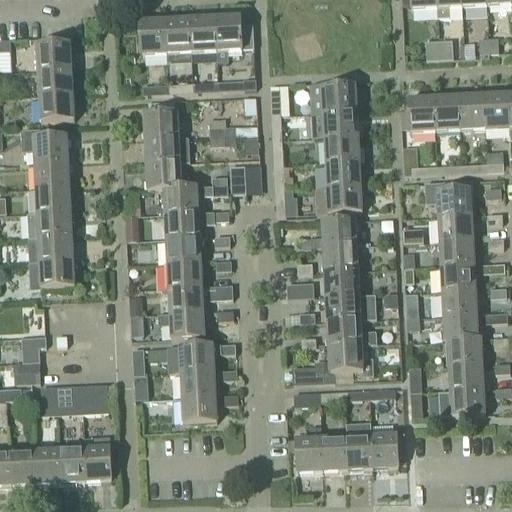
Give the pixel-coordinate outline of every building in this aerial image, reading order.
[(436,12),(435,0),(410,0),(411,14),(436,12)] [(435,0),(436,12),(437,23),(448,23),(447,12),(461,11),(460,0),(435,0)] [(460,0),(461,11),(486,10),(485,0),(460,0)] [(485,0),(486,10),(511,9),(510,0),(485,0)] [(213,23),(215,56),(215,64),(226,64),(226,55),(253,54),(252,29),(240,29),(240,22),(213,23)] [(190,57),(215,56),(213,23),(188,25),(190,57)] [(190,65),(190,57),(188,25),(164,26),(165,58),(166,67),(190,65)] [(165,58),(164,26),(139,27),(140,59),(165,58)] [(488,58),(488,44),(479,45),(479,59),(488,58)] [(488,44),(488,58),(498,58),(497,44),(488,44)] [(438,61),(438,46),(426,47),(427,65),(439,65),(438,61)] [(438,46),(438,61),(439,65),(453,64),(453,46),(438,46)] [(37,75),(70,74),(68,49),(36,51),(37,75)] [(38,100),(71,98),(70,74),(37,75),(38,100)] [(216,87),(217,96),(244,95),(243,86),(216,87)] [(192,88),(192,97),(217,96),(216,87),(192,88)] [(192,97),(192,88),(167,90),(167,98),(192,97)] [(311,119),(357,116),(355,91),(323,93),(323,89),(310,89),(311,119)] [(167,98),(167,90),(141,91),(142,100),(167,98)] [(270,121),(280,120),(278,95),(269,95),(270,121)] [(71,98),(38,100),(40,126),(72,124),(71,98)] [(482,100),(484,133),(509,132),(507,99),(482,100)] [(457,102),(458,135),(484,133),(482,100),(457,102)] [(432,103),(434,136),(458,135),(457,102),(432,103)] [(434,136),(432,103),(407,104),(409,137),(434,136)] [(357,116),(311,119),(312,144),(324,143),(358,141),(357,116)] [(177,117),(143,119),(144,145),(178,144),(177,117)] [(272,146),(281,145),(280,120),(270,121),(272,146)] [(209,142),(224,142),(224,132),(208,133),(209,142)] [(239,141),(239,132),(224,132),(224,142),(235,141),(239,141)] [(34,169),(67,167),(65,141),(46,142),(46,134),(20,136),(21,157),(33,157),(34,169)] [(209,152),(235,151),(235,141),(224,142),(209,142),(209,152)] [(325,168),(359,167),(358,141),(324,143),(325,168)] [(178,144),(144,145),(145,169),(179,168),(178,144)] [(273,171),(283,170),(281,145),(272,146),(273,171)] [(35,194),(68,192),(67,167),(34,169),(35,194)] [(359,167),(325,168),(327,193),(360,191),(359,167)] [(179,168),(145,169),(147,197),(163,196),(163,195),(181,194),(181,192),(179,168)] [(485,169),(485,178),(503,177),(502,168),(485,169)] [(460,170),(460,180),(485,178),(485,169),(460,170)] [(275,195),(284,195),(283,170),(273,171),(275,195)] [(435,172),(435,181),(460,180),(460,170),(435,172)] [(231,201),(240,200),(246,200),(244,171),(229,172),(231,201)] [(435,181),(435,172),(411,173),(411,182),(435,181)] [(226,182),(211,183),(211,191),(227,191),(226,182)] [(438,223),(471,221),(470,186),(424,189),(425,209),(437,208),(438,223)] [(181,194),(163,195),(163,196),(164,220),(198,218),(204,218),(203,202),(212,201),(211,191),(197,192),(196,192),(181,192),(181,194)] [(227,191),(211,191),(212,201),(227,201),(227,191)] [(360,191),(327,193),(315,194),(316,219),(362,217),(360,191)] [(36,219),(69,217),(68,192),(35,194),(36,219)] [(485,204),(501,203),(501,193),(485,194),(485,204)] [(284,195),(275,195),(276,222),(285,221),(284,195)] [(125,198),(126,222),(140,221),(139,197),(125,198)] [(228,216),(212,217),(213,227),(228,226),(228,216)] [(28,244),(38,243),(70,241),(69,217),(36,219),(27,219),(28,244)] [(198,218),(164,220),(165,244),(199,243),(205,243),(205,228),(213,227),(212,217),(204,218),(198,218)] [(487,230),(502,229),(502,219),(486,220),(487,230)] [(471,221),(438,223),(439,247),(473,245),(471,221)] [(323,253),(356,251),(354,225),(321,227),(323,253)] [(70,241),(38,243),(39,268),(72,267),(70,241)] [(214,252),(230,251),(229,242),(214,242),(214,252)] [(199,243),(165,244),(167,269),(201,267),(199,243)] [(488,254),(503,254),(503,244),(487,244),(488,254)] [(296,255),(311,254),(311,245),(295,245),(296,255)] [(440,272),(474,270),(473,245),(439,247),(440,272)] [(356,251),(323,253),(324,277),(357,276),(356,251)] [(216,276),(231,276),(231,266),(215,267),(216,276)] [(39,268),(28,269),(29,294),(40,293),(73,292),(72,267),(39,268)] [(201,267),(167,269),(168,294),(202,293),(201,267)] [(297,279),(312,278),(312,269),(297,269),(297,279)] [(489,279),(505,278),(504,269),(488,269),(489,279)] [(474,270),(440,272),(442,297),(475,295),(474,270)] [(325,302),(359,300),(357,276),(324,277),(325,302)] [(313,303),(313,289),(286,290),(287,304),(313,303)] [(202,293),(168,294),(169,319),(203,317),(202,303),(207,303),(207,306),(233,305),(232,301),(232,291),(217,292),(202,293)] [(490,304),(506,303),(505,293),(490,294),(490,304)] [(475,295),(442,297),(443,322),(476,319),(475,295)] [(327,327),(360,325),(359,300),(325,302),(327,327)] [(218,326),(234,326),(233,316),(218,317),(218,326)] [(203,317),(169,319),(170,345),(171,345),(204,343),(204,342),(203,317)] [(299,328),(315,327),(314,318),(299,319),(299,328)] [(491,328),(507,328),(507,318),(491,319),(491,328)] [(476,319),(443,322),(444,348),(447,348),(447,347),(478,345),(477,343),(476,319)] [(360,325),(327,327),(328,351),(361,350),(375,349),(375,337),(361,338),(360,325)] [(29,353),(38,353),(45,352),(44,342),(29,343),(29,353)] [(56,352),(66,351),(66,342),(56,342),(56,352)] [(493,353),(508,352),(508,342),(492,343),(493,353)] [(301,353),(316,352),(315,343),(300,344),(301,353)] [(447,347),(447,348),(448,372),(482,370),(481,343),(477,343),(478,345),(447,347)] [(179,353),(168,353),(169,379),(180,378),(213,376),(213,361),(235,360),(235,350),(212,351),(179,353)] [(361,350),(328,351),(329,365),(314,365),(314,372),(291,373),(292,390),(334,387),(333,377),(361,376),(361,380),(372,379),(371,362),(362,362),(361,350)] [(144,381),(143,355),(132,355),(133,381),(144,381)] [(15,390),(39,389),(38,368),(14,369),(15,390)] [(494,379),(510,379),(509,369),(493,370),(494,379)] [(482,370),(448,372),(449,397),(484,395),(482,370)] [(213,376),(180,378),(182,403),(215,401),(214,386),(236,385),(236,375),(213,376)] [(95,391),(96,419),(108,418),(106,390),(95,391)] [(83,392),(84,419),(96,419),(95,391),(83,392)] [(55,393),(56,421),(72,420),(70,392),(55,393)] [(84,419),(83,392),(70,392),(72,420),(84,419)] [(30,393),(4,394),(0,394),(0,407),(5,407),(30,406),(30,393)] [(56,421),(55,393),(40,394),(41,421),(56,421)] [(495,404),(511,403),(510,393),(495,394),(495,404)] [(484,395),(449,397),(450,422),(485,421),(484,395)] [(368,397),(369,405),(397,404),(396,396),(368,397)] [(344,406),(344,397),(319,398),(319,407),(344,406)] [(344,397),(344,406),(369,405),(368,397),(344,397)] [(319,411),(319,407),(319,398),(293,400),(293,413),(319,411)] [(222,410),(238,410),(237,400),(222,401),(222,410)] [(215,401),(182,403),(183,429),(216,427),(215,401)] [(322,476),(321,444),(320,433),(309,433),(310,444),(295,445),(297,478),(322,476)] [(370,442),(372,474),(397,473),(396,441),(370,442)] [(83,454),(85,486),(110,485),(108,442),(83,443),(83,454)] [(346,443),(347,475),(372,474),(370,442),(346,443)] [(347,475),(346,443),(321,444),(322,476),(347,475)] [(60,488),(58,455),(58,449),(33,450),(33,456),(34,469),(35,489),(60,488)] [(58,455),(60,488),(85,486),(83,454),(58,455)] [(9,457),(10,490),(35,489),(34,469),(33,456),(9,457)] [(0,490),(10,490),(9,457),(0,457),(0,490)]
